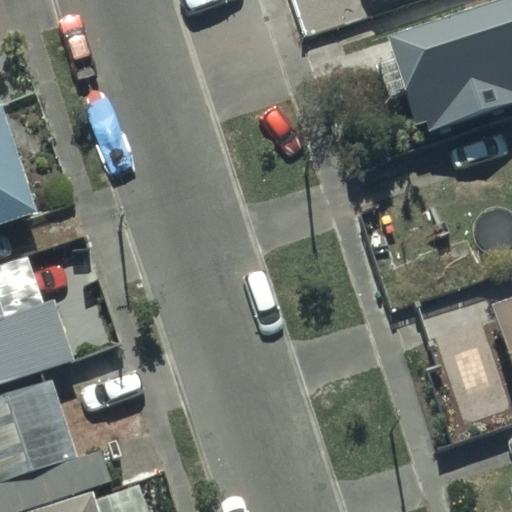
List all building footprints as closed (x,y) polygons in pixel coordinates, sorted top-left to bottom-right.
[(511,0),(482,0),(381,34),(411,124),(422,120),(426,131),(511,102),(511,0)] [(0,112),(0,219),(30,210),(0,112)] [(0,386),(69,365),(49,303),(1,318),(0,315),(0,386)] [(511,314),(480,325),(511,422),(511,314)] [(49,378),(0,393),(0,480),(74,457),(49,378)] [(98,511),(94,497),(49,511),(98,511)]
